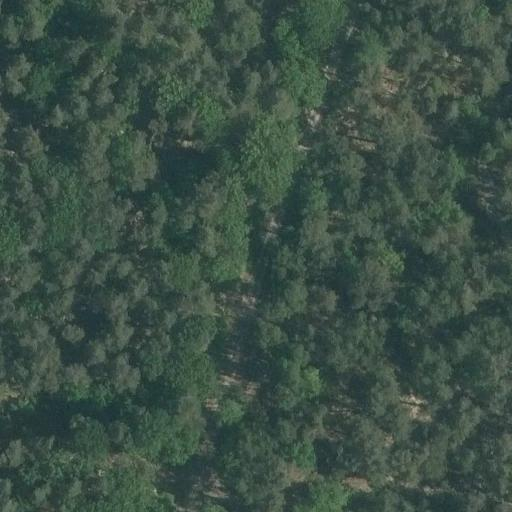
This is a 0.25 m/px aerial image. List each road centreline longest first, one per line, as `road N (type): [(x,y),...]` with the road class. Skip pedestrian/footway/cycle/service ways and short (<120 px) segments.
road 1 (track): [(352,0),(178,510)]
road 2 (track): [(511,116),(476,146),(481,196),(511,234)]
